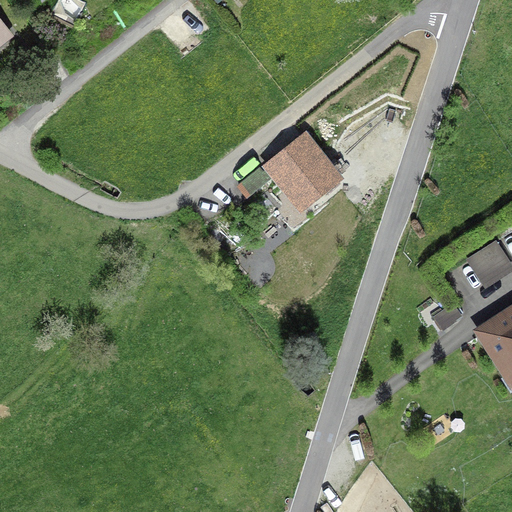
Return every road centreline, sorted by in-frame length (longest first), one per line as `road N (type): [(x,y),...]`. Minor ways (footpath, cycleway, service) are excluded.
road 1 (unclassified): [(460,16),(431,13),(402,25),(206,182),(160,207),(108,206),(0,153)]
road 2 (residential): [(460,16),(299,511)]
